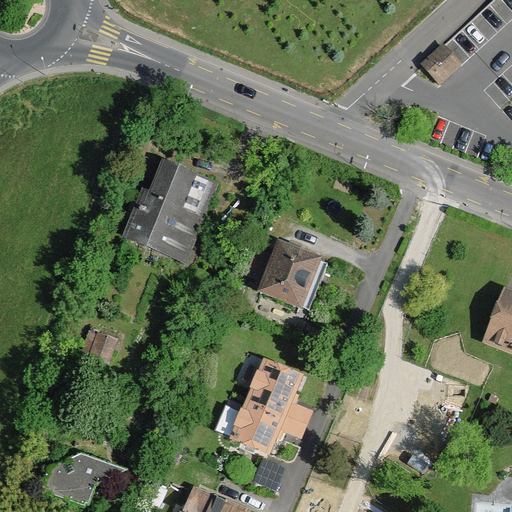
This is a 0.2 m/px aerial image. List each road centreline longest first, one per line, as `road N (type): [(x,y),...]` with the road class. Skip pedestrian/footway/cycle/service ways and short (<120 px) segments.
road 1 (residential): [(184,71),(511,205)]
road 2 (residential): [(40,53),(184,71)]
road 3 (residential): [(184,71),(75,0)]
